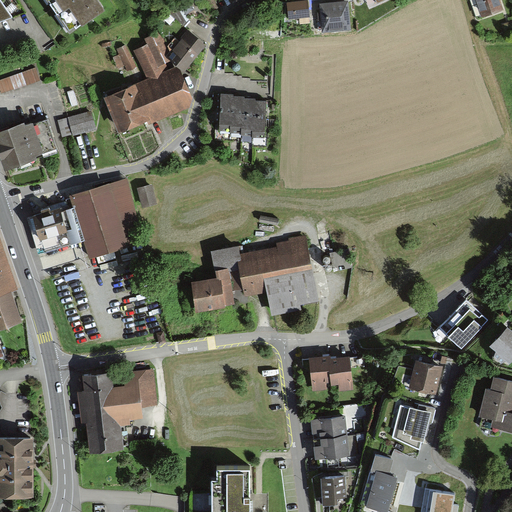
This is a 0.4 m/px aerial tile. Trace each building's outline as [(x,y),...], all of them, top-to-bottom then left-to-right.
[(0,0),(0,21),(12,17),(12,16),(0,0)] [(45,0),(69,33),(100,11),(92,0),(45,0)] [(499,0),(475,0),(482,17),(503,10),(499,0)] [(307,1),(286,3),(288,18),(308,16),(307,1)] [(347,1),(319,4),(322,33),(350,30),(347,1)] [(511,20),(502,24),(505,33),(511,30),(511,20)] [(182,72),(183,74),(205,46),(188,32),(166,60),(176,68),(182,72)] [(149,44),(135,51),(148,80),(164,73),(162,68),(167,66),(165,60),(169,55),(159,33),(146,39),(149,44)] [(126,45),(117,50),(120,54),(113,57),(119,68),(124,65),(127,71),(136,67),(126,45)] [(35,67),(0,81),(0,89),(2,94),(40,79),(35,67)] [(176,68),(103,99),(118,133),(147,121),(148,125),(189,107),(192,98),(182,72),(176,68)] [(219,131),(230,131),(233,96),(233,94),(221,94),(219,131)] [(245,97),(233,96),(230,131),(230,133),(242,134),(245,99),(245,97)] [(256,99),(245,99),(242,134),(241,136),(253,136),(256,101),(256,99)] [(266,102),(256,101),(253,136),(253,138),(264,138),(266,102)] [(90,112),(57,120),(62,137),(95,128),(90,112)] [(24,124),(0,134),(0,157),(5,171),(59,151),(46,118),(26,125),(24,124)] [(146,241),(125,178),(71,196),(72,201),(49,208),(41,210),(42,214),(29,219),(40,256),(84,242),(90,260),(146,241)] [(153,183),(136,189),(142,209),(159,203),(153,183)] [(278,219),(261,216),(260,222),(277,225),(278,219)] [(242,261),(237,262),(242,289),(244,297),(266,293),(270,312),(318,303),(305,235),(289,238),(289,241),(277,243),(278,247),(240,254),(242,261)] [(0,330),(22,322),(12,293),(19,290),(0,238),(0,330)] [(190,283),(196,312),(236,304),(233,290),(242,289),(237,262),(242,261),(240,254),(239,246),(211,251),(216,278),(190,283)] [(335,271),(353,267),(349,249),(331,253),(335,271)] [(489,320),(466,298),(440,325),(463,347),(489,320)] [(511,331),(507,327),(490,346),(496,352),(495,358),(501,363),(506,362),(509,364),(511,361),(511,331)] [(328,360),(331,359),(330,356),(309,359),(313,391),(328,389),(327,383),(331,382),(328,360)] [(331,359),(328,360),(331,382),(332,386),(339,385),(339,391),(353,389),(349,357),(331,359)] [(440,367),(416,362),(410,389),(434,394),(440,367)] [(111,370),(80,373),(82,392),(78,393),(82,424),(86,424),(89,453),(122,449),(120,426),(131,424),(130,417),(142,416),(140,404),(156,402),(153,370),(125,373),(127,388),(113,389),(111,370)] [(491,391),(485,389),(479,416),(494,419),(491,428),(511,433),(511,383),(494,379),(491,391)] [(392,437),(419,449),(421,441),(423,441),(428,423),(431,424),(435,409),(419,405),(418,410),(400,405),(392,437)] [(345,416),(311,419),(313,440),(347,436),(345,416)] [(177,441),(176,418),(167,418),(168,442),(177,441)] [(347,436),(313,440),(315,460),(357,455),(355,435),(347,436)] [(0,498),(33,498),(32,439),(0,439),(0,498)] [(394,460),(376,455),(361,504),(379,510),(378,511),(391,511),(392,511),(389,511),(398,479),(389,476),(394,460)] [(248,511),(248,467),(215,467),(215,478),(209,478),(209,511),(248,511)] [(345,477),(322,478),(323,506),(337,506),(337,498),(346,498),(345,477)] [(455,493),(426,488),(422,511),(451,511),(453,505),(455,493)]
